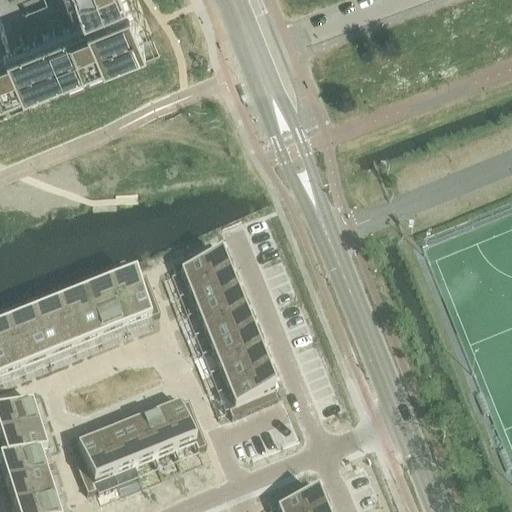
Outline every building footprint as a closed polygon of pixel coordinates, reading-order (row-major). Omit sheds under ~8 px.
[(0,0),(0,99),(143,42),(125,0),(0,0)] [(216,255),(207,259),(210,266),(219,263),(216,255)] [(207,259),(198,263),(201,270),(210,266),(207,259)] [(182,278),(181,278),(189,297),(227,282),(219,263),(210,266),(201,270),(192,274),(182,278)] [(198,263),(189,266),(192,274),(201,270),(198,263)] [(189,266),(179,270),(182,278),(192,274),(189,266)] [(178,271),(170,274),(173,281),(181,278),(182,278),(179,270),(178,271)] [(130,273),(104,284),(123,334),(151,322),(147,313),(143,303),(140,294),(136,285),(130,273)] [(143,282),(136,285),(140,294),(147,291),(143,282)] [(227,282),(189,297),(197,316),(234,301),(227,282)] [(79,295),(83,304),(99,344),(123,334),(104,284),(79,295)] [(147,291),(140,294),(143,303),(151,300),(147,291)] [(151,300),(143,303),(147,313),(154,310),(151,300)] [(234,301),(197,316),(204,335),(242,319),(234,301)] [(83,304),(57,314),(74,356),(99,344),(83,304)] [(154,310),(147,313),(151,322),(158,319),(154,310)] [(57,314),(30,325),(46,365),(74,356),(57,314)] [(242,319),(204,335),(212,354),(250,338),(242,319)] [(30,325),(5,334),(21,374),(46,365),(30,325)] [(5,334),(0,336),(0,384),(21,374),(5,334)] [(250,338),(212,354),(220,373),(257,357),(250,338)] [(257,357),(220,373),(227,391),(265,376),(257,357)] [(265,376),(227,391),(235,410),(236,410),(245,406),(254,403),(264,399),(273,395),(265,376)] [(273,395),(264,399),(267,406),(276,402),(273,395)] [(264,399),(254,403),(257,410),(267,406),(264,399)] [(254,403),(245,406),(248,414),(257,410),(254,403)] [(245,406),(236,410),(239,417),(248,414),(245,406)] [(187,407),(179,410),(183,420),(191,416),(188,407),(187,407)] [(32,408),(0,417),(0,444),(39,432),(32,408)] [(179,410),(158,419),(174,457),(194,449),(194,447),(190,438),(186,429),(183,420),(179,410)] [(235,410),(227,414),(230,421),(239,417),(236,410),(235,410)] [(191,416),(183,420),(186,429),(195,425),(191,416)] [(158,419),(138,427),(153,465),(174,457),(158,419)] [(195,425),(186,429),(190,438),(199,434),(195,425)] [(138,427),(118,435),(133,473),(153,465),(138,427)] [(39,432),(0,444),(0,450),(5,467),(0,468),(0,469),(46,455),(39,432)] [(199,434),(190,438),(194,447),(202,443),(199,436),(199,434)] [(118,435),(98,443),(118,492),(138,484),(133,473),(118,435)] [(98,443),(77,451),(80,461),(84,470),(88,479),(91,488),(92,490),(95,498),(96,501),(118,492),(98,443)] [(202,443),(194,447),(194,449),(197,456),(206,453),(202,443)] [(69,455),(68,455),(72,464),(80,461),(77,451),(69,455)] [(46,455),(0,469),(0,474),(6,492),(47,480),(41,460),(40,458),(46,456),(46,455)] [(80,461),(72,464),(75,473),(84,470),(80,461)] [(84,470),(75,473),(79,482),(88,479),(84,470)] [(88,479),(79,482),(83,491),(91,488),(88,479)] [(47,480),(6,492),(11,511),(23,511),(54,502),(47,480)] [(91,488),(83,491),(87,501),(95,498),(92,490),(91,488)] [(316,500),(307,503),(310,511),(319,507),(316,500)] [(23,511),(57,511),(54,502),(23,511)] [(307,503),(298,507),(299,511),(307,511),(310,511),(307,503)]
